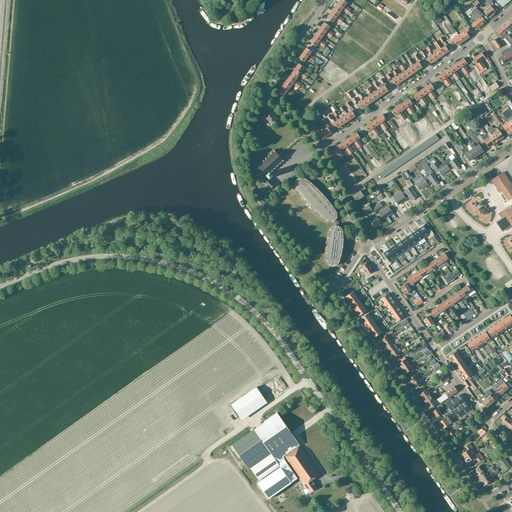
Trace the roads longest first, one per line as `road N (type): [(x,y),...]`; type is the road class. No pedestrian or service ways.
road 1 (unclassified): [(0,286),(77,257),(127,256),(210,282),(257,319),(396,511)]
road 2 (residential): [(511,480),(484,499),(475,493),(335,294),(364,249)]
road 3 (residential): [(319,149),(480,38)]
road 4 (residential): [(319,149),(265,90),(322,0)]
road 5 (residential): [(364,249),(511,148)]
road 6 (unknown): [(306,383),(204,455)]
